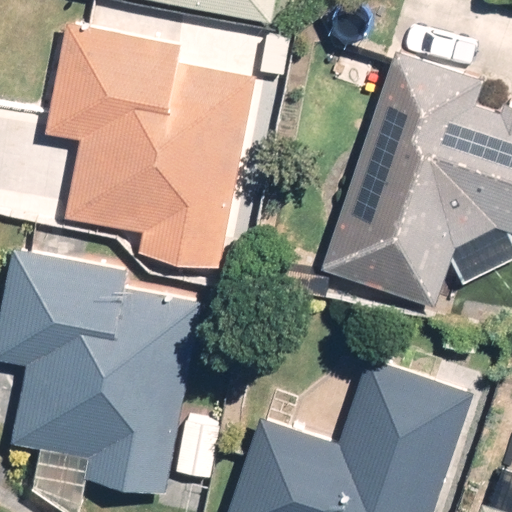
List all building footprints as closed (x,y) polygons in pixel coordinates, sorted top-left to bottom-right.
[(220,0),(273,10),(274,0),(220,0)] [(221,256),(256,67),(177,53),(180,35),(71,15),(51,121),(85,127),(70,205),(146,219),(142,241),(221,256)] [(484,69),(399,42),(329,257),(438,292),(456,238),(497,216),(511,220),(511,106),(476,95),(484,69)] [(170,483),(205,292),(129,278),(133,259),(14,237),(0,312),(0,348),(32,354),(18,434),(91,447),(88,468),(170,483)] [(430,511),(474,383),(371,350),(343,435),(264,409),(229,511),(430,511)] [(511,511),(511,506),(484,497),(479,511),(511,511)]
